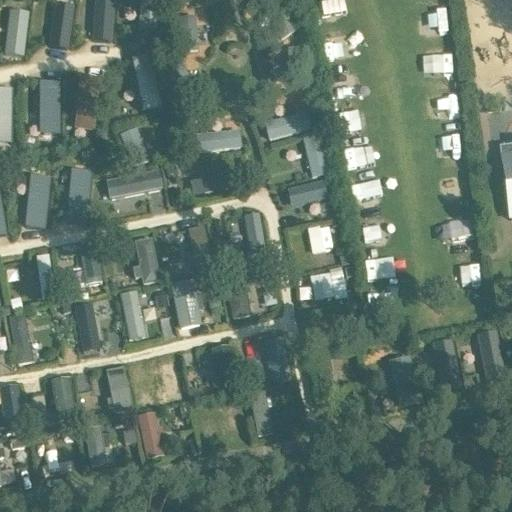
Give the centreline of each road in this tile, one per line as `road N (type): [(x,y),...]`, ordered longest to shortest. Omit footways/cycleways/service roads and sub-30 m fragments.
road 1 (track): [(0,381),(287,322)]
road 2 (track): [(0,245),(261,195)]
road 3 (track): [(261,195),(310,434)]
